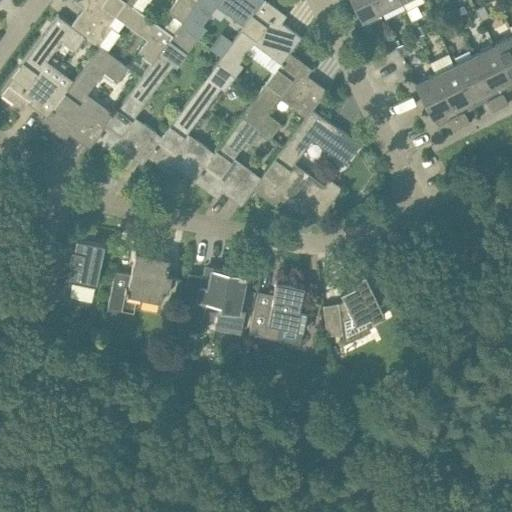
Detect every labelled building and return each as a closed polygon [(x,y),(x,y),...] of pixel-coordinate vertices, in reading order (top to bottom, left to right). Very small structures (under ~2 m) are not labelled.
[(131,4),(125,0),(87,0),(70,24),(85,35),(97,44),(117,17),(146,39),(136,52),(151,63),(168,40),(172,35),(131,4)] [(173,14),(163,28),(172,35),(179,25),(197,0),(125,0),(131,4),(133,0),(175,0),(168,10),(173,14)] [(216,5),(243,25),(261,0),(197,0),(179,25),(197,38),(205,27),(202,24),(216,5)] [(266,0),(261,0),(243,25),(216,61),(234,75),(242,65),(238,62),(253,42),(280,62),(289,52),(301,36),(273,15),(278,8),(266,0)] [(351,0),(361,19),(381,9),(376,0),(351,0)] [(376,0),(381,9),(399,0),(376,0)] [(467,12),(463,4),(452,9),(456,17),(467,12)] [(487,10),(485,4),(476,8),(477,10),(480,17),(486,14),(487,10)] [(433,18),(437,26),(447,21),(443,13),(433,18)] [(458,18),(462,28),(473,23),(468,13),(458,18)] [(85,35),(70,24),(57,14),(0,90),(0,91),(14,102),(19,96),(46,116),(66,88),(39,67),(60,38),(75,49),(85,35)] [(415,28),(418,35),(428,30),(425,23),(415,28)] [(179,25),(172,35),(168,40),(151,63),(109,119),(95,139),(109,149),(113,143),(141,164),(147,155),(161,135),(134,115),(172,63),(176,66),(186,53),(197,38),(179,25)] [(511,34),(493,44),(509,78),(511,76),(511,34)] [(395,39),(397,45),(405,41),(403,35),(395,39)] [(412,51),(407,41),(397,46),(402,56),(412,51)] [(493,44),(473,54),(500,107),(508,103),(503,92),(506,90),(502,82),(509,78),(493,44)] [(66,88),(46,116),(42,122),(56,133),(61,127),(89,147),(109,119),(82,99),(103,70),(117,80),(127,67),(98,45),(66,88)] [(280,62),(241,115),(260,129),(270,137),(281,123),(267,112),(279,96),(306,116),(312,108),(326,89),(298,68),(303,62),(289,52),(280,62)] [(473,54),(454,63),(471,97),(478,93),(483,102),(486,100),(491,111),(500,107),(473,54)] [(234,75),(216,61),(161,135),(147,155),(161,166),(166,159),(193,179),(214,151),(186,131),(220,86),(224,89),(234,75)] [(471,97),(454,63),(434,73),(461,126),(469,122),(464,111),(467,109),(463,101),(471,97)] [(461,126),(434,73),(415,82),(431,116),(439,112),(444,121),(447,119),(452,130),(461,126)] [(323,146),(346,163),(360,143),(312,108),(306,116),(261,177),(253,188),(266,198),(271,192),(303,215),(323,188),(333,195),(339,187),(329,179),(330,178),(329,178),(323,185),(303,170),(301,173),(291,165),(314,135),(324,143),(323,146)] [(260,129),(241,115),(214,151),(193,179),(208,190),(212,184),(241,205),(253,188),(261,177),(234,157),(246,140),(250,143),(260,129)] [(103,243),(76,238),(74,249),(61,246),(62,242),(61,242),(61,243),(38,238),(28,288),(55,294),(57,281),(71,284),(72,282),(95,287),(103,243)] [(169,257),(135,250),(130,273),(115,270),(107,305),(105,314),(119,317),(121,308),(134,310),(137,294),(161,299),(163,288),(168,289),(171,274),(165,272),(166,269),(167,269),(168,263),(168,262),(169,257)] [(215,327),(240,332),(245,309),(237,307),(245,272),(212,266),(211,270),(203,268),(202,275),(188,272),(176,327),(200,332),(206,300),(220,303),(215,327)] [(338,302),(322,304),(326,334),(342,332),(343,342),(370,329),(364,318),(369,316),(371,321),(385,314),(373,291),(364,273),(350,280),(353,285),(340,291),(344,300),(338,303),(338,302)] [(257,292),(249,332),(297,341),(300,328),(302,329),(303,327),(312,329),(315,313),(306,311),(306,309),(299,308),(304,285),(276,279),(270,306),(256,303),(258,293),(257,292)] [(41,312),(28,310),(25,326),(38,328),(41,312)]
